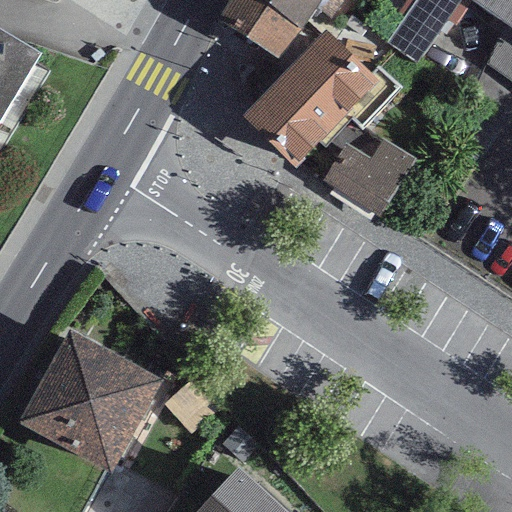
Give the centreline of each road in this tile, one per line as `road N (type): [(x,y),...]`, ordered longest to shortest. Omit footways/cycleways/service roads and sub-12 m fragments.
road 1 (residential): [(101,172),(511,431)]
road 2 (tertiary): [(0,333),(101,172)]
road 3 (tertiary): [(101,172),(184,29)]
